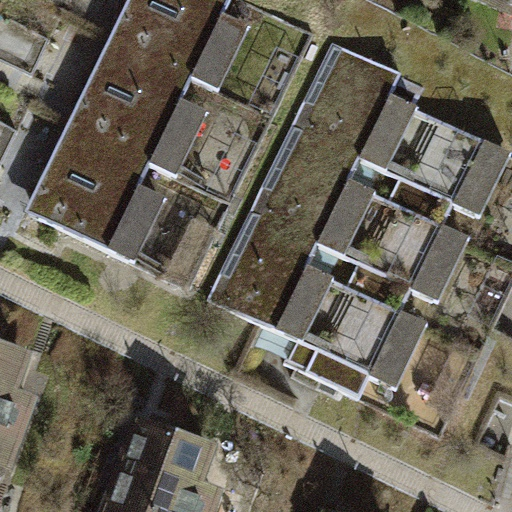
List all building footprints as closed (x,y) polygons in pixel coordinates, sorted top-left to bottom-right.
[(292,135),(335,47),(238,0),(155,0),(128,56),(292,135)] [(511,0),(449,0),(511,26),(511,0)] [(249,224),(292,135),(128,56),(85,145),(249,224)] [(308,147),(412,197),(456,105),(351,56),(308,147)] [(412,197),(503,240),(511,221),(511,132),(456,105),(412,197)] [(206,313),(249,224),(85,145),(42,233),(206,313)] [(266,235),(371,284),(412,197),(308,147),(266,235)] [(511,243),(503,240),(412,197),(371,284),(506,348),(511,334),(511,243)] [(224,324),(328,373),(371,284),(266,235),(224,324)] [(506,348),(371,284),(328,373),(463,437),(506,348)] [(50,375),(0,354),(0,485),(27,496),(58,419),(36,410),(50,375)] [(234,464),(140,430),(110,511),(234,511),(236,509),(220,503),(234,464)]
